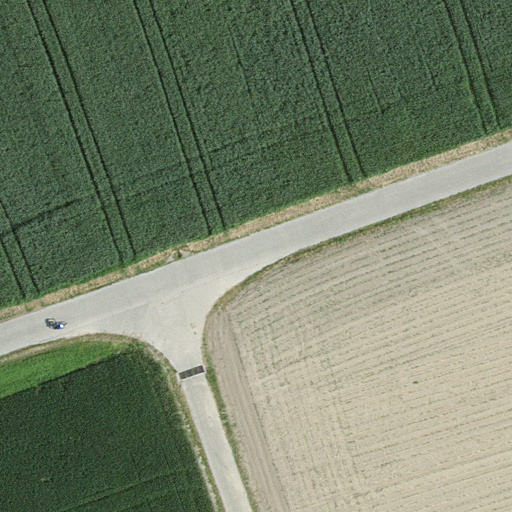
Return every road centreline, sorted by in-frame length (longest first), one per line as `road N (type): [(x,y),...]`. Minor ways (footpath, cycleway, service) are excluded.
road 1 (unclassified): [(511,163),(0,338)]
road 2 (track): [(158,281),(239,511)]
